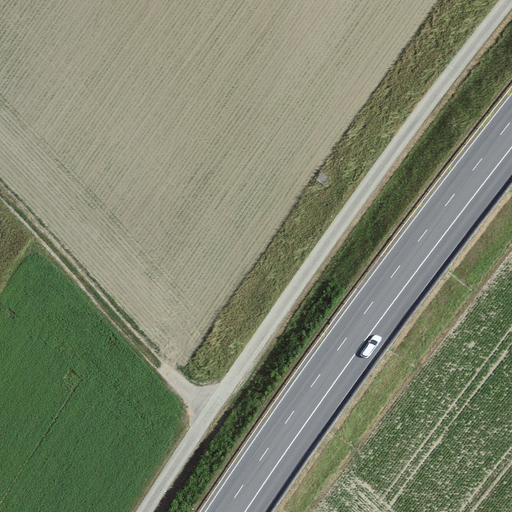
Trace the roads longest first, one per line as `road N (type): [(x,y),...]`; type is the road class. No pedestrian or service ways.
road 1 (track): [(509,0),(333,233),(145,511)]
road 2 (primary): [(511,133),(235,511)]
